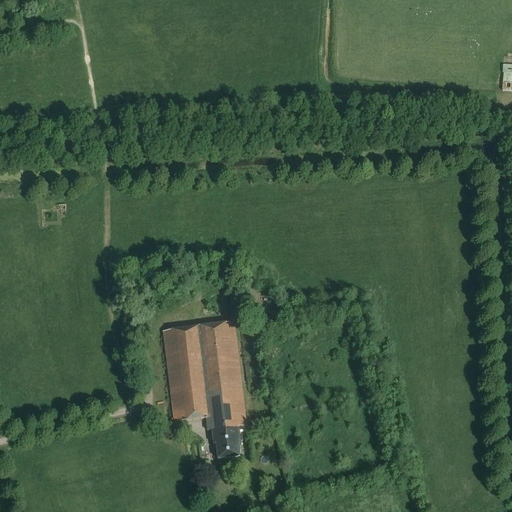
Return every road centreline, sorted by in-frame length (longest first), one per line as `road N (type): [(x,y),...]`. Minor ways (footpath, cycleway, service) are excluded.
road 1 (track): [(121,412),(101,145)]
road 2 (track): [(101,145),(78,19),(0,36)]
road 3 (unclassified): [(0,442),(146,406)]
